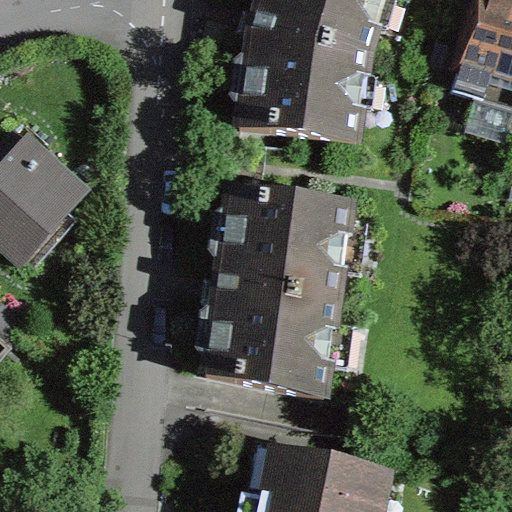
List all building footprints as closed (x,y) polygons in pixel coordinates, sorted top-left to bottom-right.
[(249,60),(243,60),(236,65),(232,98),(237,105),(243,106),(240,131),(356,146),(368,57),(384,0),(261,0),(263,0),(253,33),(249,60)] [(511,0),(478,0),(459,68),(462,69),(455,93),(511,109),(511,0)] [(0,245),(8,253),(32,226),(46,239),(85,196),(62,176),(64,174),(46,158),(44,160),(15,133),(0,150),(0,245)] [(203,357),(209,358),(206,377),(324,402),(350,206),(232,190),(228,214),(223,214),(216,219),(211,252),(216,260),(222,260),(216,305),(215,312),(209,311),(202,316),(198,350),(203,357)] [(0,302),(0,346),(6,352),(27,327),(0,302)] [(382,511),(390,477),(273,453),(263,503),(243,499),(240,511),(382,511)]
